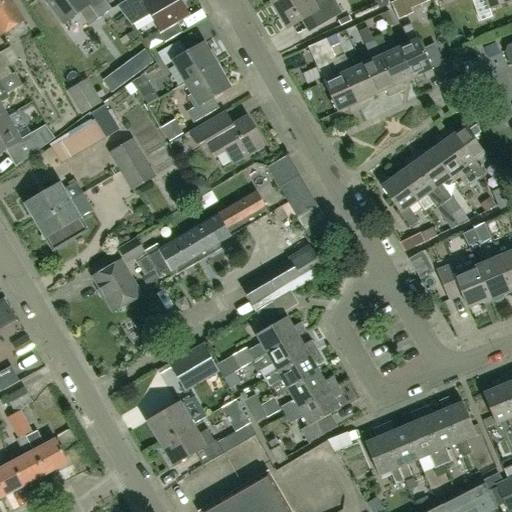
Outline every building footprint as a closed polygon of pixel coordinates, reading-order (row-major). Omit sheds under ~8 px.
[(0,0),(0,36),(24,21),(10,0),(0,0)] [(44,0),(63,24),(88,6),(98,19),(111,10),(103,0),(44,0)] [(128,0),(117,7),(124,16),(132,26),(136,24),(139,22),(136,16),(142,13),(148,9),(154,20),(160,30),(173,22),(187,14),(179,1),(178,0),(128,0)] [(281,0),(274,4),(288,29),(312,14),(320,27),(343,14),(335,0),(281,0)] [(397,0),(391,3),(399,20),(412,13),(406,0),(397,0)] [(511,0),(485,0),(489,10),(511,1),(511,0)] [(175,23),(158,33),(163,41),(180,31),(175,23)] [(399,48),(413,79),(423,74),(425,80),(434,76),(432,70),(445,64),(435,44),(423,49),(418,39),(411,23),(402,28),(409,44),(399,48)] [(397,93),(374,40),(368,27),(358,32),(372,60),(362,65),(376,96),(386,91),(389,96),(397,93)] [(511,35),(503,39),(507,47),(504,52),(510,66),(511,66),(511,35)] [(382,36),(374,40),(397,93),(405,89),(402,83),(413,79),(399,48),(390,52),(382,36)] [(332,49),(327,39),(308,47),(313,58),(332,49)] [(188,84),(217,67),(204,44),(189,53),(181,40),(157,54),(166,67),(174,62),(188,84)] [(376,96),(362,65),(351,70),(340,45),(332,49),(336,58),(359,110),(367,106),(365,101),(376,96)] [(472,48),(456,53),(461,67),(477,61),(472,48)] [(144,50),(133,58),(142,69),(152,62),(144,50)] [(336,58),(335,59),(327,62),(334,78),(324,82),(338,113),(349,108),(351,114),(359,110),(336,58)] [(0,121),(7,117),(3,111),(0,105),(0,103),(5,101),(10,98),(5,90),(0,82),(7,79),(13,75),(8,67),(7,65),(0,68),(0,121)] [(217,67),(188,84),(193,93),(187,97),(193,109),(187,113),(193,124),(220,109),(214,99),(231,89),(217,67)] [(75,79),(87,105),(106,96),(95,70),(75,79)] [(113,73),(103,80),(111,92),(122,84),(113,73)] [(143,99),(154,92),(144,75),(132,82),(143,99)] [(61,165),(119,130),(106,107),(91,115),(95,122),(66,139),(64,136),(49,145),(52,149),(39,157),(45,167),(58,159),(61,165)] [(31,134),(17,111),(7,117),(0,121),(0,152),(5,150),(15,168),(55,139),(46,125),(31,134)] [(223,130),(216,117),(180,138),(183,144),(193,139),(198,148),(208,143),(216,157),(226,151),(234,165),(265,148),(247,116),(234,124),(223,130)] [(161,128),(169,142),(184,134),(176,120),(161,128)] [(451,129),(444,134),(477,180),(486,174),(476,159),(484,153),(474,139),(482,133),(476,125),(468,132),(465,127),(455,135),(451,129)] [(477,180),(444,134),(437,139),(441,145),(432,152),(451,178),(460,171),(470,185),(477,180)] [(120,171),(143,155),(134,139),(109,153),(120,171)] [(419,153),(412,158),(444,204),(450,212),(452,216),(461,209),(443,184),(451,178),(432,152),(422,158),(419,153)] [(143,155),(120,171),(132,192),(156,177),(143,155)] [(274,179),(296,168),(289,155),(267,167),(274,179)] [(444,204),(412,158),(404,164),(408,169),(398,176),(417,203),(427,196),(436,209),(444,204)] [(296,168),(274,179),(280,189),(301,177),(296,168)] [(417,203),(398,176),(389,183),(385,178),(378,183),(401,215),(410,228),(418,222),(409,209),(417,203)] [(307,188),(301,177),(280,189),(286,201),(307,188)] [(70,203),(84,195),(77,183),(63,192),(59,184),(26,203),(38,224),(60,211),(59,209),(62,207),(60,204),(68,199),(70,203)] [(500,210),(511,203),(511,201),(505,185),(491,191),(500,210)] [(307,188),(286,201),(292,210),(313,198),(307,188)] [(257,194),(183,237),(198,262),(222,249),(218,244),(270,214),(257,194)] [(92,210),(84,195),(70,203),(68,199),(60,204),(62,207),(59,209),(60,211),(38,224),(53,250),(86,231),(79,218),(92,210)] [(319,208),(313,198),(292,210),(298,220),(319,208)] [(480,205),(485,211),(494,204),(490,198),(480,205)] [(319,208),(298,220),(304,231),(325,218),(319,208)] [(459,225),(453,217),(446,222),(451,229),(459,225)] [(325,218),(304,231),(310,241),(331,229),(325,218)] [(423,243),(436,237),(431,228),(419,234),(423,243)] [(475,228),(462,235),(468,247),(481,241),(475,228)] [(157,244),(144,252),(145,253),(135,260),(137,264),(144,276),(154,270),(160,280),(162,282),(198,262),(183,237),(160,250),(157,244)] [(144,252),(136,238),(118,250),(127,265),(135,260),(145,253),(144,252)] [(256,312),(291,292),(332,268),(327,261),(321,264),(310,245),(287,258),(288,260),(241,288),(255,312),(256,312)] [(511,252),(500,258),(511,286),(511,252)] [(511,292),(511,286),(500,258),(478,267),(485,285),(492,303),(496,304),(503,301),(504,298),(505,297),(504,296),(511,292)] [(93,277),(113,312),(141,296),(121,261),(93,277)] [(485,285),(478,267),(456,276),(451,264),(436,271),(449,302),(463,296),(469,310),(491,301),(491,303),(492,303),(485,285)] [(154,270),(144,276),(142,277),(148,287),(160,280),(154,270)] [(0,325),(13,318),(2,299),(0,299),(0,325)] [(267,354),(297,335),(306,330),(301,322),(292,327),(287,318),(256,335),(261,344),(248,351),(247,348),(215,365),(219,372),(223,379),(225,379),(231,390),(243,383),(237,371),(267,354)] [(267,354),(273,364),(260,372),(264,379),(317,349),(311,340),(303,345),(297,335),(267,354)] [(168,364),(184,392),(219,372),(215,365),(203,344),(168,364)] [(317,349),(264,379),(269,388),(282,380),(288,390),(318,372),(313,363),(322,358),(317,349)] [(11,367),(0,373),(0,393),(19,384),(11,367)] [(318,372),(288,390),(294,400),(280,408),(285,416),(338,385),(333,377),(324,382),(318,372)] [(508,375),(499,379),(511,410),(511,380),(511,381),(508,375)] [(511,410),(499,379),(491,382),(494,388),(482,393),(492,417),(483,421),(486,429),(496,425),(507,421),(511,433),(511,410)] [(343,394),(338,385),(285,416),(290,424),(303,416),(309,426),(300,431),(308,444),(339,427),(330,414),(340,409),(334,399),(343,394)] [(6,397),(15,414),(20,411),(24,409),(22,406),(31,400),(24,387),(6,397)] [(260,396),(266,410),(286,402),(280,388),(260,396)] [(250,412),(262,405),(256,395),(245,401),(250,412)] [(443,411),(457,445),(462,457),(472,453),(466,441),(477,436),(463,402),(453,407),(449,398),(439,402),(443,411)] [(163,413),(146,422),(152,433),(159,444),(176,435),(194,425),(188,414),(181,403),(180,403),(163,413)] [(268,417),(262,405),(250,412),(257,423),(268,417)] [(457,445),(443,411),(433,415),(429,407),(420,411),(444,466),(453,462),(447,449),(457,445)] [(14,415),(25,436),(32,433),(21,411),(14,415)] [(415,423),(404,428),(419,461),(429,456),(435,470),(444,466),(420,411),(411,414),(415,423)] [(25,436),(14,415),(7,419),(18,440),(25,436)] [(419,461),(404,428),(394,432),(390,423),(381,427),(405,482),(409,492),(418,488),(408,465),(419,461)] [(257,435),(250,424),(219,443),(225,454),(257,435)] [(196,430),(194,425),(176,435),(159,444),(171,466),(195,453),(214,441),(208,430),(199,435),(196,430)] [(405,482),(381,427),(373,430),(377,440),(365,445),(379,477),(390,473),(396,486),(405,482)] [(75,439),(69,430),(57,437),(62,446),(75,439)] [(33,452),(45,474),(67,462),(55,440),(45,445),(37,431),(26,437),(34,451),(33,452)] [(269,451),(278,466),(288,459),(280,445),(269,451)] [(33,452),(11,464),(23,486),(45,474),(33,452)] [(11,464),(0,469),(0,494),(2,497),(23,486),(11,464)] [(507,479),(511,476),(511,465),(503,469),(507,479)] [(444,466),(435,470),(439,479),(448,475),(444,466)] [(495,484),(502,481),(499,474),(484,482),(488,489),(495,485),(495,484)] [(495,484),(495,485),(496,488),(491,490),(498,504),(503,502),(507,511),(511,511),(511,476),(507,479),(502,481),(495,484)] [(290,511),(278,490),(267,495),(258,479),(199,511),(496,511),(498,511),(485,484),(429,511),(290,511)] [(370,511),(384,511),(377,498),(366,503),(370,511)]
